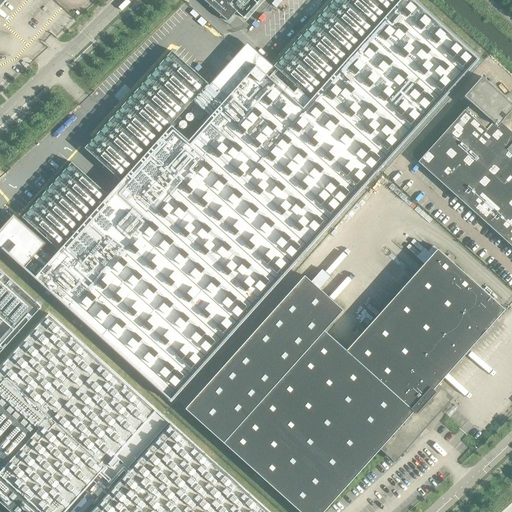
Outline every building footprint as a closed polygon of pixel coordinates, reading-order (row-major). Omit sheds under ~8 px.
[(13,214),(0,228),(0,251),(21,271),(23,268),(170,401),(376,173),(375,172),(477,59),(480,56),(432,12),(418,0),(284,0),(267,20),(249,40),(242,48),(203,91),(193,102),(210,117),(188,141),(184,137),(185,135),(185,132),(184,128),(182,125),(181,124),(178,122),(175,121),(173,120),(170,120),(167,121),(165,122),(164,122),(163,123),(161,125),(160,127),(159,128),(158,131),(158,132),(158,133),(159,137),(159,139),(51,259),(40,249),(45,244),(13,214)] [(243,19),(260,0),(203,0),(204,0),(228,22),(236,12),(243,19)] [(511,133),(504,127),(500,123),(511,109),(511,105),(481,77),(463,97),(470,103),(464,111),(417,163),(511,247),(511,133)] [(304,276),(186,409),(223,443),(225,444),(300,511),(321,511),(394,433),(408,446),(452,397),(438,385),(505,310),(437,250),(346,351),(324,331),(342,310),(304,276)] [(0,352),(41,307),(0,270),(0,352)] [(0,502),(10,511),(64,511),(156,411),(48,314),(0,367),(0,502)] [(91,511),(170,424),(156,411),(64,511),(91,511)] [(267,511),(170,424),(91,511),(267,511)]
